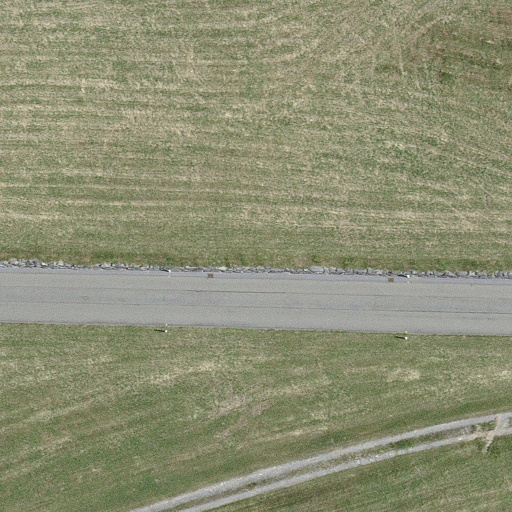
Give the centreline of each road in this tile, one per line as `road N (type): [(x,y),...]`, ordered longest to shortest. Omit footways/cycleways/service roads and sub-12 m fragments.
road 1 (tertiary): [(511,309),(0,297)]
road 2 (track): [(511,424),(302,471),(175,511)]
